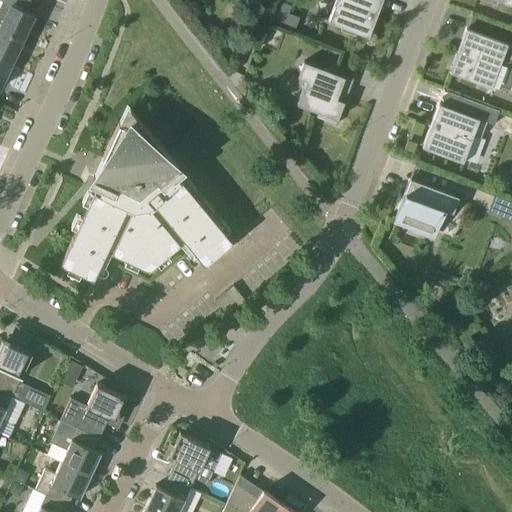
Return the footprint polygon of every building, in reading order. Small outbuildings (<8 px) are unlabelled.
[(3,0),(2,0),(2,1),(0,0),(0,28),(23,39),(34,14),(3,0)] [(383,0),(335,0),(329,19),(321,16),(320,18),(342,26),(340,29),(355,35),(357,31),(369,36),(383,0)] [(299,17),(287,13),(273,7),(268,20),(294,30),(299,17)] [(263,24),(246,17),(240,33),(257,39),(263,24)] [(511,62),(509,62),(511,54),(511,44),(466,27),(451,67),(464,72),(462,76),(477,81),(479,77),(492,83),(493,82),(511,89),(511,62)] [(0,58),(11,64),(23,39),(0,28),(0,58)] [(0,87),(11,64),(0,58),(0,87)] [(316,116),(333,123),(336,124),(354,78),(353,77),(352,79),(304,60),(298,77),(306,80),(297,103),(318,111),(316,116)] [(487,121),(438,102),(423,142),(435,147),(434,150),(449,156),(450,152),(464,157),(473,134),(481,137),(487,121)] [(60,262),(92,277),(93,277),(106,248),(148,268),(184,238),(190,246),(205,263),(232,240),(174,170),(179,166),(127,104),(119,122),(93,177),(99,179),(60,262)] [(459,196),(409,177),(394,217),(407,222),(406,225),(421,231),(422,227),(437,233),(437,231),(436,231),(445,209),(453,212),(459,196)] [(511,218),(511,203),(494,198),(490,210),(511,218)] [(234,283),(215,297),(221,304),(229,316),(249,299),(246,295),(234,283)] [(0,391),(11,397),(19,380),(32,353),(24,349),(2,339),(0,343),(0,391)] [(78,375),(82,365),(70,360),(66,370),(78,375)] [(121,410),(127,397),(97,383),(87,404),(70,397),(60,420),(76,427),(99,437),(109,416),(120,421),(124,411),(121,410)] [(38,388),(30,405),(42,411),(50,394),(38,388)] [(2,417),(11,397),(0,391),(0,431),(9,436),(14,426),(12,422),(2,417)] [(50,442),(66,449),(61,460),(91,474),(101,452),(94,448),(99,437),(76,427),(60,420),(50,442)] [(176,458),(174,463),(167,477),(190,488),(199,467),(212,473),(223,451),(180,431),(174,445),(171,443),(166,453),(176,458)] [(80,496),(91,474),(61,460),(55,473),(45,468),(35,489),(45,494),(68,504),(73,493),(80,496)] [(156,511),(178,511),(190,488),(167,477),(163,488),(155,484),(145,507),(156,511)] [(258,497),(236,482),(221,511),(273,511),(280,502),(263,490),(258,497)] [(64,511),(68,504),(45,494),(36,511),(64,511)] [(295,511),(280,502),(273,511),(295,511)]
